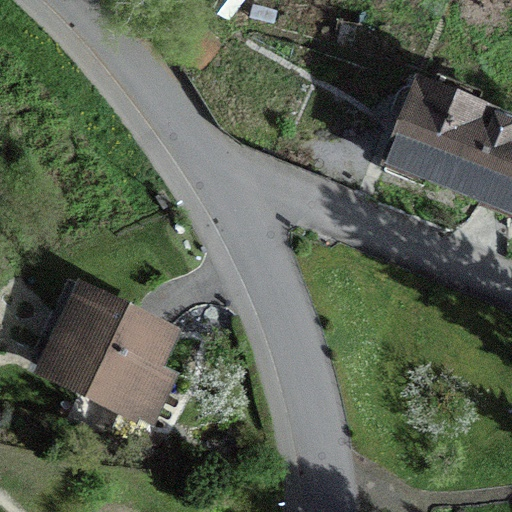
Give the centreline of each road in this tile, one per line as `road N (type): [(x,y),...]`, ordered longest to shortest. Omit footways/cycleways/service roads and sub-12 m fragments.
road 1 (residential): [(212,196),(295,384),(309,511)]
road 2 (residential): [(511,287),(275,191),(212,196)]
road 3 (residential): [(64,0),(212,196)]
